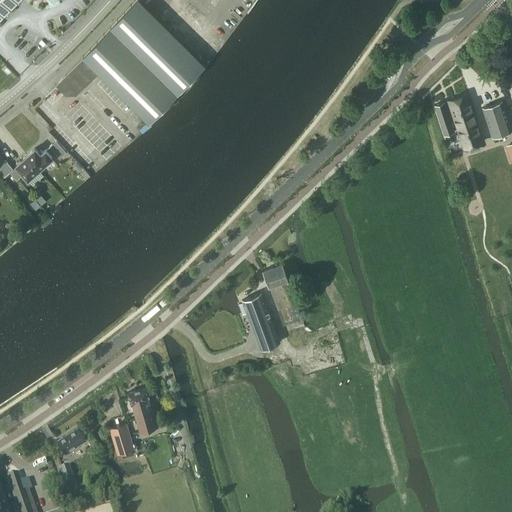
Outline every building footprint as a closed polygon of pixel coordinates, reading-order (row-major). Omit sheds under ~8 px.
[(0,0),(0,19),(19,0),(0,0)] [(84,57),(98,71),(149,121),(204,64),(139,0),(136,0),(83,56),(84,57)] [(171,22),(187,38),(198,26),(195,22),(197,21),(184,8),(171,22)] [(76,93),(98,71),(84,57),(56,84),(66,93),(76,93)] [(5,64),(2,67),(8,74),(11,71),(5,64)] [(445,101),(435,104),(445,134),(455,131),(454,129),(458,128),(464,147),(469,146),(471,152),(480,148),(478,143),(483,141),(467,93),(448,100),(451,109),(448,110),(445,101)] [(511,129),(502,100),(482,107),(492,136),(511,129)] [(66,153),(55,141),(50,146),(60,158),(66,153)] [(35,147),(26,155),(40,170),(46,165),(44,163),(52,156),(45,149),(43,152),(41,149),(38,151),(35,147)] [(10,171),(10,172),(16,180),(24,174),(28,178),(32,174),(33,175),(40,170),(26,155),(15,164),(16,165),(13,168),(13,169),(10,171)] [(0,171),(4,177),(10,172),(10,171),(13,169),(13,168),(8,162),(5,159),(3,160),(0,162),(0,171)] [(39,193),(35,197),(41,205),(46,201),(39,193)] [(32,195),(28,198),(36,209),(41,205),(32,195)] [(263,271),(283,324),(290,322),(301,318),(281,264),(265,270),(263,271)] [(242,300),(243,302),(239,304),(243,314),(247,312),(261,350),(280,343),(262,292),(242,300)] [(127,392),(131,404),(140,431),(158,426),(149,398),(150,398),(146,386),(127,392)] [(126,422),(110,426),(118,453),(134,448),(126,422)] [(58,440),(66,453),(86,440),(77,428),(58,440)] [(94,435),(88,437),(92,445),(97,442),(94,435)] [(60,470),(65,485),(74,482),(68,467),(60,470)] [(35,511),(27,490),(30,488),(30,486),(27,480),(20,483),(17,474),(6,478),(18,511),(35,511)] [(0,511),(9,511),(0,488),(0,511)]
